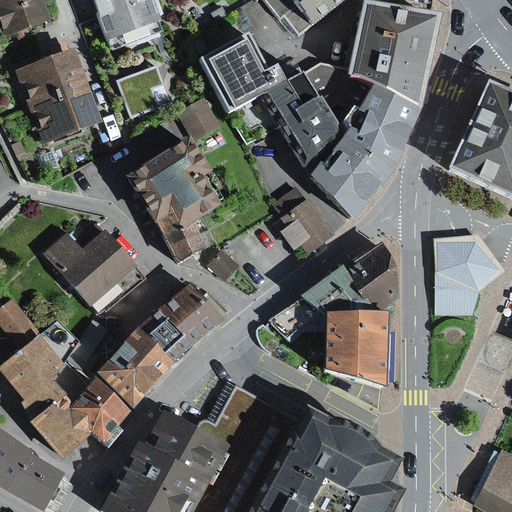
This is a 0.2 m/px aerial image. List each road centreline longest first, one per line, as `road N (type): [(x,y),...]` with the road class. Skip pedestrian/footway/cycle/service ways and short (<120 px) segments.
road 1 (tertiary): [(413,511),(415,212)]
road 2 (unclassified): [(250,319),(199,280),(175,276),(103,209),(19,190),(0,200)]
road 3 (residential): [(250,319),(164,398),(81,511)]
road 4 (tertiary): [(415,212),(455,64),(498,22)]
road 5 (residential): [(415,212),(384,218),(250,319)]
